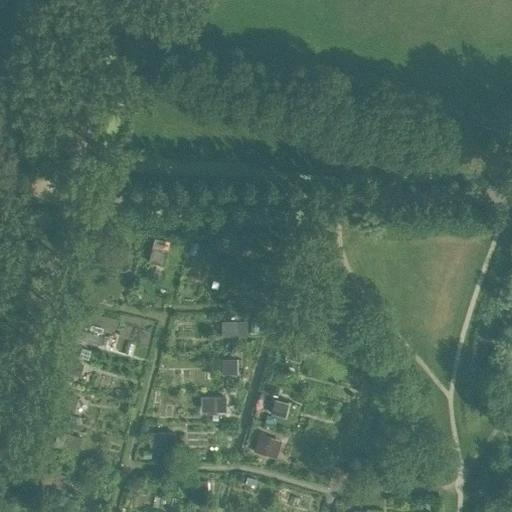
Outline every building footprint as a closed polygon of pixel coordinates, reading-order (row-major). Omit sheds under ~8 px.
[(149,262),(159,265),(162,266),(168,242),(155,239),(149,262)] [(101,255),(124,260),(127,247),(104,241),(101,255)] [(222,322),(222,336),(246,336),(245,322),(222,322)] [(76,330),(73,339),(80,341),(83,332),(76,330)] [(286,357),(299,361),(303,349),(289,345),(286,357)] [(223,360),(223,374),(237,374),(237,360),(223,360)] [(68,372),(77,375),(80,364),(71,361),(68,372)] [(271,387),(270,394),(277,396),(278,389),(271,387)] [(61,408),(74,412),(78,399),(64,395),(61,408)] [(201,398),(202,412),(225,411),(225,398),(201,398)] [(271,414),(285,417),(288,404),(275,401),(271,414)] [(54,446),(77,451),(81,438),(58,432),(54,446)] [(174,433),(159,433),(150,433),(151,447),(174,447),(174,433)] [(254,452),(268,456),(274,439),(260,434),(254,452)] [(41,484),(64,490),(67,476),(44,470),(41,484)] [(193,494),(209,494),(209,484),(193,484),(193,494)]
